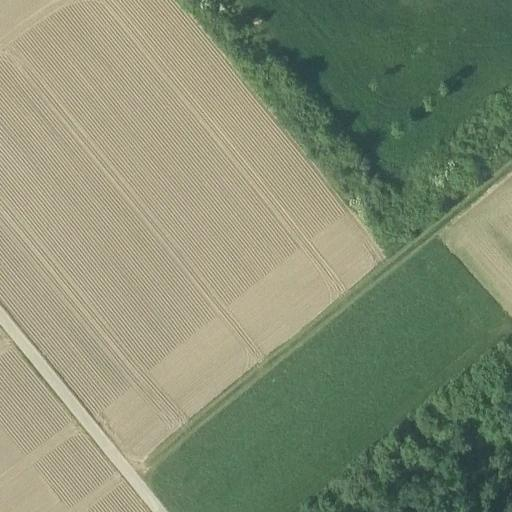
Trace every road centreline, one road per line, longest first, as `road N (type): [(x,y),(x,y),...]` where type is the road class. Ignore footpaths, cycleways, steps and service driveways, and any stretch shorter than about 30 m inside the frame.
road 1 (track): [(511,181),(134,481)]
road 2 (track): [(160,511),(0,315)]
